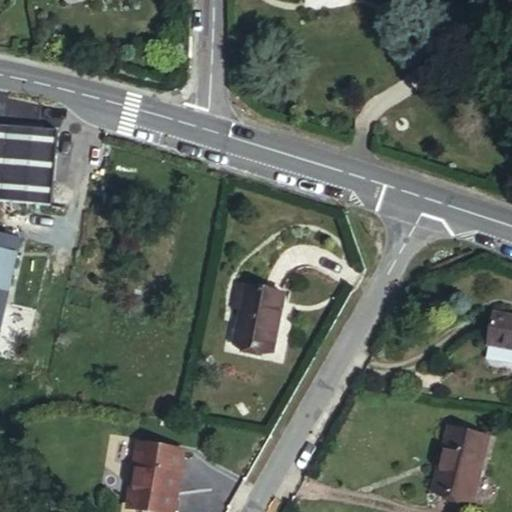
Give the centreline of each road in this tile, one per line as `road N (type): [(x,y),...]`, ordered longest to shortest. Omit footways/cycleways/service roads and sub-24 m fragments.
road 1 (residential): [(425,197),(253,511)]
road 2 (secondary): [(425,197),(208,129)]
road 3 (secondary): [(208,129),(0,74)]
road 4 (residential): [(208,129),(211,0)]
